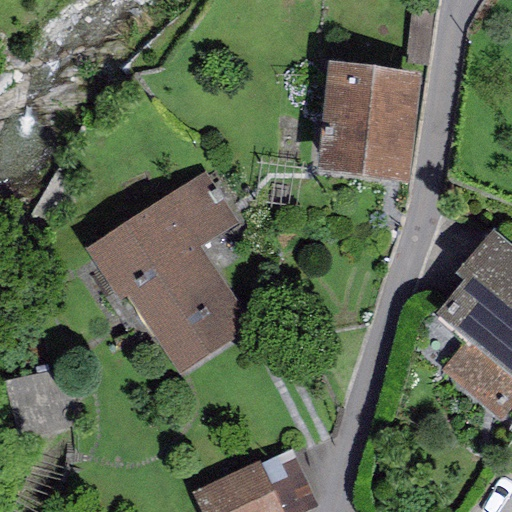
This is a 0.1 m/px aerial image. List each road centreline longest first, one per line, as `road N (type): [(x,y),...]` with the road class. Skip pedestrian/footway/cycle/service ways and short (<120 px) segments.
road 1 (residential): [(456,0),(421,209),(334,511)]
road 2 (track): [(342,466),(316,441),(256,320)]
